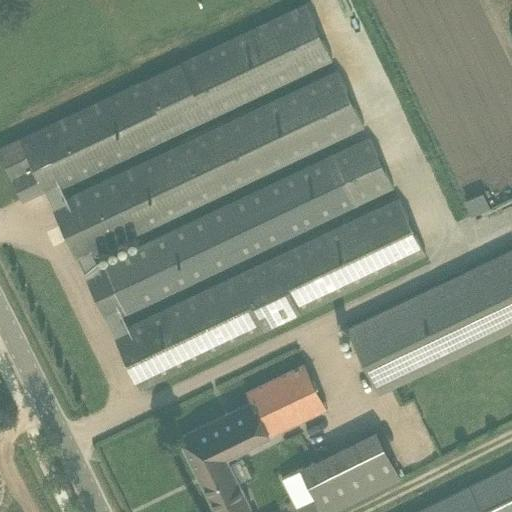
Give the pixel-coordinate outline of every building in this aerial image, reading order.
[(126,325),(122,315),(97,262),(93,254),(65,197),(61,187),(332,59),(305,1),(0,146),(0,152),(24,202),(46,191),(54,208),(53,208),(76,255),(77,255),(87,277),(86,277),(104,315),(105,314),(113,331),(126,325)] [(336,69),(65,197),(93,254),(363,126),(336,69)] [(97,262),(122,315),(393,187),(368,134),(97,262)] [(481,189),(462,196),(469,212),(487,205),(481,189)] [(139,387),(423,250),(398,197),(126,325),(113,331),(116,336),(115,336),(139,387)] [(511,327),(511,247),(347,327),(377,391),(511,327)] [(268,434),(324,406),(303,362),(245,390),(250,400),(179,436),(216,511),(236,511),(250,505),(226,456),(269,435),(268,434)] [(511,511),(511,463),(469,485),(482,511),(511,511)] [(299,511),(323,511),(301,468),(281,477),(299,511)]
